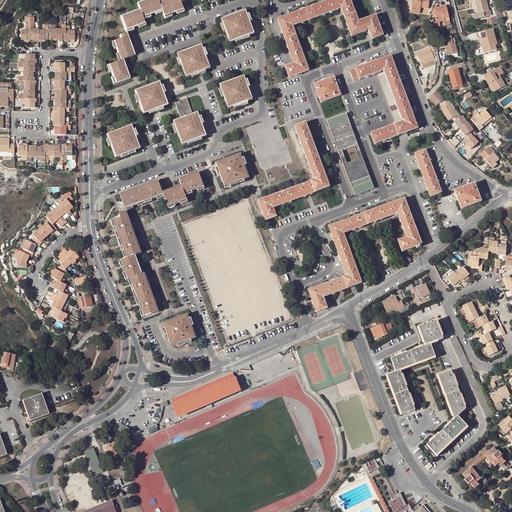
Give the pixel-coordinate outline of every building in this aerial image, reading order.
[(166,0),(159,3),(158,0),(148,0),(138,4),(141,10),(121,17),(127,31),(133,29),(139,27),(146,24),(144,20),(143,18),(150,16),(156,14),(163,11),(163,13),(165,17),(171,14),(177,12),(184,10),(181,2),(180,0),(181,0),(166,0)] [(301,11),(301,12),(279,21),(294,61),(297,60),(298,63),(286,68),(290,79),(310,71),(293,25),(296,24),(297,26),(339,11),(338,8),(341,6),(352,37),(366,32),(365,29),(369,28),(373,40),(384,36),(377,16),(362,21),(363,24),(361,25),(351,0),(334,0),(327,3),(326,2),(322,3),(323,4),(305,11),(305,9),(301,11)] [(414,0),(413,10),(420,11),(420,8),(428,9),(429,0),(414,0)] [(486,0),(478,0),(475,1),(477,9),(478,13),(483,12),(484,17),(491,15),(490,10),(489,10),(486,0)] [(441,10),(439,11),(438,8),(434,7),(431,15),(435,16),(436,22),(436,23),(439,22),(444,21),(445,23),(450,22),(446,6),(441,7),(441,10)] [(222,20),(224,25),(227,31),(231,43),(236,41),(250,36),(255,34),(251,22),(248,15),(246,11),(222,20)] [(57,30),(57,41),(66,41),(66,27),(66,22),(61,22),(61,30),(57,30)] [(39,31),(39,30),(34,30),(34,25),(30,25),(30,26),(30,41),(39,41),(39,31)] [(48,27),(48,41),(57,41),(57,30),(52,30),(52,25),(48,25),(48,27)] [(30,41),(30,26),(26,26),(26,31),(21,31),(21,42),(30,42),(30,41)] [(48,41),(48,27),(44,27),(44,31),(39,31),(39,41),(39,42),(48,42),(48,41)] [(66,41),(66,43),(74,43),(75,32),(69,32),(69,27),(66,27),(66,41)] [(496,42),(493,29),(483,32),(485,38),(481,39),(482,41),(480,42),(482,46),(496,42)] [(120,36),(121,39),(114,42),(116,49),(118,54),(121,61),(119,62),(109,66),(112,73),(113,77),(116,85),(131,79),(123,60),(136,56),(127,33),(120,36)] [(444,46),(445,46),(446,45),(450,55),(458,53),(454,43),(453,43),(451,36),(441,39),(444,46)] [(495,45),(497,44),(496,42),(482,46),(483,52),(496,49),(495,45)] [(178,55),(180,59),(183,66),(187,78),(192,76),(206,71),(211,69),(207,57),(204,50),(203,46),(178,55)] [(422,65),(435,60),(434,56),(432,52),(431,49),(418,55),(422,65)] [(25,59),(20,59),(17,59),(17,63),(18,63),(35,63),(36,63),(36,54),(25,54),(25,59)] [(361,66),(361,68),(351,72),(355,82),(378,74),(397,125),(371,134),(375,145),(418,129),(392,56),(365,66),(365,65),(361,66)] [(54,62),(54,67),(54,72),(55,72),(71,72),(74,73),(75,73),(75,68),(64,68),(65,63),(54,62)] [(24,72),(35,72),(35,63),(18,63),(18,67),(23,67),(24,72)] [(458,68),(448,71),(453,90),(463,87),(458,68)] [(483,76),(488,84),(490,83),(495,91),(505,86),(496,69),(493,71),(493,70),(483,76)] [(20,81),(35,81),(35,72),(24,72),(24,77),(18,77),(18,81),(20,81)] [(66,81),(66,76),(71,76),(71,74),(71,72),(55,72),(55,81),(64,81),(66,81)] [(221,86),(222,90),(225,97),(229,109),(234,107),(248,102),(253,100),(249,88),(246,81),(245,77),(221,86)] [(322,81),(323,82),(315,85),(321,103),(341,96),(335,78),(327,81),(326,79),(322,81)] [(20,85),(25,85),(25,90),(35,90),(36,90),(36,81),(35,81),(20,81),(20,85)] [(55,81),(53,81),(53,90),(55,90),(69,90),(69,86),(64,86),(64,81),(55,81)] [(135,91),(137,96),(139,102),(144,114),(149,112),(163,107),(168,106),(164,94),(161,87),(159,82),(135,91)] [(23,95),(18,95),(18,99),(20,99),(34,99),(35,90),(25,90),(23,90),(23,95)] [(69,90),(55,90),(55,99),(66,99),(65,94),(71,94),(70,90),(69,90)] [(437,105),(438,104),(443,100),(436,90),(429,97),(437,105)] [(9,101),(9,99),(14,99),(14,93),(0,92),(0,106),(9,107),(9,101)] [(34,99),(20,99),(20,103),(25,103),(25,108),(36,108),(36,99),(34,99)] [(70,104),(66,104),(66,99),(55,99),(55,108),(69,108),(71,108),(70,104)] [(174,122),(176,127),(179,134),(183,145),(188,143),(202,138),(207,136),(203,125),(200,118),(199,114),(193,115),(188,99),(176,103),(182,120),(174,122)] [(441,109),(449,121),(451,119),(457,115),(447,99),(441,103),(444,107),(442,108),(441,109)] [(55,108),(53,108),(53,117),(64,117),(64,112),(69,112),(69,108),(55,108)] [(477,127),(480,124),(484,121),(486,122),(491,117),(485,110),(479,115),(478,113),(471,120),(477,127)] [(347,114),(344,115),(345,118),(355,146),(360,159),(370,187),(371,190),(374,189),(347,114)] [(457,115),(451,119),(453,122),(454,122),(461,117),(459,114),(457,115)] [(344,115),(328,121),(329,124),(345,118),(344,115)] [(461,117),(454,122),(458,129),(460,128),(467,123),(462,116),(461,117)] [(69,123),(64,123),(64,117),(53,117),(53,126),(55,126),(69,126),(69,123)] [(298,176),(277,118),(239,132),(261,190),(298,176)] [(339,152),(343,150),(355,146),(345,118),(329,124),(339,152)] [(460,128),(465,136),(466,135),(469,133),(473,130),(468,122),(467,123),(460,128)] [(312,181),(259,201),(266,221),(277,217),(273,205),(275,204),(277,207),(330,187),(320,159),(321,159),(320,154),(318,155),(312,138),(313,137),(312,133),(310,134),(306,123),(295,127),(316,184),(313,185),(312,181)] [(69,126),(55,126),(55,135),(65,135),(65,131),(70,130),(70,126),(69,126)] [(107,135),(109,139),(111,146),(116,158),(121,156),(135,151),(140,149),(135,137),(133,131),(131,126),(107,135)] [(465,136),(463,138),(468,141),(466,143),(472,149),(479,141),(472,136),(473,136),(469,133),(466,135),(465,136)] [(9,139),(0,138),(0,151),(4,152),(9,152),(9,153),(14,153),(14,146),(9,146),(10,144),(9,139)] [(27,146),(27,144),(18,144),(18,156),(23,155),(23,161),(27,161),(27,146)] [(45,161),(48,161),(49,161),(49,156),(54,156),(54,147),(54,145),(45,145),(45,147),(45,161)] [(72,156),(72,145),(63,145),(63,147),(63,161),(67,161),(67,156),(72,156)] [(36,158),(36,146),(27,146),(27,161),(27,162),(32,162),(32,158),(36,158)] [(36,158),(41,158),(41,162),(45,163),(45,161),(45,147),(36,146),(36,158)] [(63,161),(63,147),(54,147),(54,156),(54,157),(59,157),(59,162),(63,162),(63,161)] [(481,155),(486,160),(488,164),(491,167),(496,163),(500,159),(489,147),(481,155)] [(339,152),(344,165),(347,164),(343,150),(339,152)] [(442,193),(426,150),(416,154),(431,197),(442,193)] [(216,164),(218,168),(221,175),(225,187),(230,185),(244,180),(249,178),(245,166),(242,159),(241,155),(216,164)] [(360,159),(347,164),(344,165),(354,193),(370,187),(360,159)] [(126,273),(128,280),(131,279),(133,286),(135,291),(140,305),(142,310),(145,317),(159,312),(145,274),(142,275),(135,255),(142,253),(126,212),(126,209),(133,207),(138,205),(151,200),(157,198),(164,195),(165,198),(168,207),(175,205),(180,203),(187,200),(186,196),(185,194),(192,192),(197,190),(204,187),(199,173),(180,180),(182,186),(163,193),(159,181),(121,195),(123,203),(118,204),(121,214),(120,214),(121,218),(114,220),(116,227),(118,232),(123,246),(125,252),(128,259),(126,259),(121,261),(124,268),(126,273)] [(467,186),(467,185),(462,187),(463,188),(455,191),(462,209),(482,202),(475,184),(467,186)] [(371,190),(370,187),(354,193),(355,196),(371,190)] [(72,207),(66,199),(61,203),(59,205),(66,213),(69,217),(72,214),(69,210),(72,207)] [(405,199),(329,227),(348,280),(345,281),(344,278),(335,281),(335,280),(331,281),(331,283),(309,291),(317,313),(328,309),(323,295),(325,294),(327,297),(362,284),(343,231),(346,230),(347,233),(401,213),(402,216),(399,217),(406,235),(409,234),(410,237),(399,241),(402,252),(417,247),(417,248),(421,247),(420,245),(422,245),(405,199)] [(66,213),(59,205),(55,208),(52,211),(64,225),(67,222),(62,217),(66,213)] [(64,225),(52,211),(46,217),(50,222),(53,225),(56,222),(61,227),(64,225)] [(53,231),(54,232),(57,230),(53,225),(50,222),(47,224),(46,223),(42,226),(39,229),(46,237),(50,233),(53,231)] [(40,243),(43,240),(46,237),(39,229),(33,235),(34,236),(30,243),(35,245),(39,247),(41,244),(40,243)] [(33,254),(32,253),(33,250),(35,245),(30,243),(26,240),(22,248),(24,250),(22,253),(30,256),(32,257),(33,254)] [(497,244),(497,242),(488,241),(488,249),(487,251),(496,252),(497,244)] [(505,255),(506,245),(497,244),(496,252),(496,255),(505,255)] [(478,256),(478,258),(487,259),(487,251),(488,249),(479,248),(479,253),(478,256)] [(75,261),(79,258),(72,250),(68,253),(65,250),(62,252),(73,265),(76,262),(75,261)] [(27,265),(26,265),(28,261),(30,256),(22,253),(20,252),(18,256),(16,260),(18,261),(17,268),(27,269),(27,265)] [(62,258),(60,260),(58,261),(61,265),(66,270),(71,265),(72,266),(73,265),(62,252),(59,255),(60,256),(62,258)] [(471,266),(472,266),(472,268),(474,268),(477,268),(478,263),(478,258),(478,256),(468,256),(467,265),(471,266)] [(57,280),(60,282),(62,278),(64,274),(65,275),(68,272),(66,270),(61,265),(56,270),(52,268),(51,270),(49,273),(48,276),(57,280)] [(461,281),(462,282),(466,279),(465,277),(466,276),(468,274),(462,267),(455,274),(461,281)] [(451,270),(443,276),(446,279),(453,272),(451,270)] [(446,279),(452,286),(455,284),(456,283),(458,284),(461,281),(455,274),(453,272),(446,279)] [(87,282),(86,277),(74,280),(76,285),(87,282)] [(507,286),(508,287),(509,290),(511,288),(511,277),(510,278),(503,282),(504,285),(505,287),(507,286)] [(63,293),(65,289),(67,285),(63,283),(60,282),(57,280),(55,284),(55,285),(53,284),(50,283),(49,286),(59,291),(63,293)] [(420,296),(421,298),(430,294),(426,286),(424,287),(422,288),(422,286),(413,289),(417,297),(420,296)] [(63,293),(59,291),(57,294),(57,296),(54,295),(52,293),(50,297),(64,303),(68,295),(66,294),(63,293)] [(79,298),(78,294),(76,295),(77,298),(78,298),(80,308),(92,306),(89,295),(79,298)] [(53,302),(53,304),(51,307),(53,307),(60,311),(64,303),(50,297),(49,300),(51,301),(53,302)] [(398,302),(396,297),(383,303),(387,313),(392,311),(401,307),(401,308),(405,307),(402,301),(398,302)] [(465,313),(466,314),(475,310),(471,302),(462,306),(463,309),(465,313)] [(55,313),(53,318),(62,322),(65,318),(66,319),(68,315),(60,311),(53,307),(51,311),(55,313)] [(475,310),(466,314),(469,322),(472,321),(475,319),(479,318),(475,310)] [(164,324),(165,328),(168,335),(172,347),(177,345),(191,340),(196,338),(192,326),(189,319),(187,315),(164,324)] [(479,318),(475,319),(479,326),(479,327),(483,326),(489,323),(485,315),(479,318)] [(402,415),(415,410),(413,406),(409,394),(406,386),(401,375),(400,372),(400,370),(435,357),(431,345),(430,344),(438,341),(443,339),(442,336),(436,321),(418,327),(424,343),(425,344),(425,346),(414,350),(406,353),(395,357),(391,359),(395,372),(387,375),(402,415)] [(488,333),(496,329),(492,321),(489,323),(483,326),(486,333),(488,333)] [(383,324),(373,328),(377,336),(378,339),(388,335),(388,334),(394,331),(390,323),(384,326),(383,324)] [(71,330),(65,334),(66,335),(70,341),(74,334),(71,330)] [(485,344),(492,341),(488,333),(486,333),(482,336),(479,337),(482,345),(485,344)] [(493,414),(456,337),(450,340),(487,417),(493,414)] [(492,341),(485,344),(486,347),(484,348),(488,357),(497,352),(492,341)] [(4,353),(16,355),(14,363),(16,363),(17,354),(4,352),(4,353)] [(5,372),(12,373),(14,363),(16,355),(4,353),(3,358),(2,358),(0,365),(0,367),(1,367),(2,368),(3,369),(4,369),(5,369),(6,369),(5,372)] [(435,357),(400,370),(400,372),(436,358),(435,357)] [(368,388),(362,371),(354,374),(360,391),(368,388)] [(446,427),(439,433),(430,442),(427,445),(436,455),(468,426),(458,416),(466,408),(465,406),(461,394),(458,386),(453,375),(452,371),(439,376),(453,415),(454,418),(455,419),(446,427)] [(241,390),(233,373),(172,399),(175,406),(173,407),(178,417),(241,390)] [(400,415),(402,415),(387,375),(385,376),(400,415)] [(452,416),(453,415),(439,376),(437,376),(452,416)] [(498,392),(502,399),(510,395),(505,386),(497,390),(498,392)] [(490,395),(495,404),(502,401),(502,399),(498,392),(490,395)] [(21,401),(27,418),(30,417),(32,420),(45,415),(44,412),(47,411),(42,397),(39,398),(38,395),(21,401)] [(511,425),(511,416),(510,418),(508,416),(498,425),(506,434),(511,429),(511,427),(511,425)] [(446,427),(455,419),(454,418),(445,426),(446,427)] [(129,434),(132,430),(118,421),(113,423),(114,430),(118,430),(118,431),(122,430),(122,429),(129,434)] [(468,427),(468,426),(436,455),(437,456),(468,427)] [(429,440),(430,442),(439,433),(438,432),(429,440)] [(107,457),(110,457),(117,457),(117,452),(117,450),(119,450),(118,442),(112,442),(112,447),(107,447),(107,457)] [(470,466),(470,467),(462,474),(466,478),(464,479),(468,484),(470,483),(474,488),(478,484),(476,482),(480,478),(472,469),(486,457),(494,466),(499,463),(500,465),(505,461),(500,456),(502,455),(498,450),(496,451),(493,448),(485,454),(484,453),(470,466)] [(103,473),(93,449),(85,452),(95,476),(103,473)] [(375,460),(365,464),(369,472),(376,468),(375,466),(378,465),(375,460)] [(369,472),(365,464),(362,466),(366,475),(379,468),(378,465),(375,466),(376,468),(369,472)] [(402,511),(406,511),(405,509),(397,511),(389,511),(372,477),(369,479),(384,511),(402,511)] [(76,504),(78,508),(79,511),(86,508),(84,504),(91,501),(88,494),(84,496),(81,490),(74,493),(76,496),(70,499),(73,506),(76,504)] [(388,502),(393,511),(392,511),(397,511),(405,509),(406,511),(412,511),(412,509),(411,507),(409,504),(406,505),(400,493),(394,495),(396,498),(388,502)] [(115,511),(113,506),(112,502),(87,511),(115,511)]
